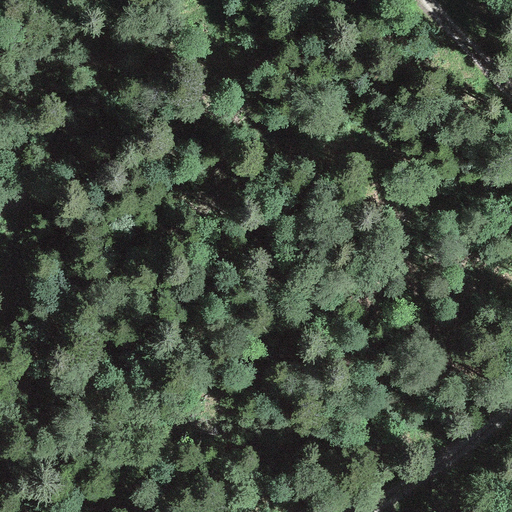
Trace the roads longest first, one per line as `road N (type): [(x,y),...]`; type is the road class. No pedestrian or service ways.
road 1 (track): [(379,511),(511,402)]
road 2 (track): [(511,90),(424,0)]
